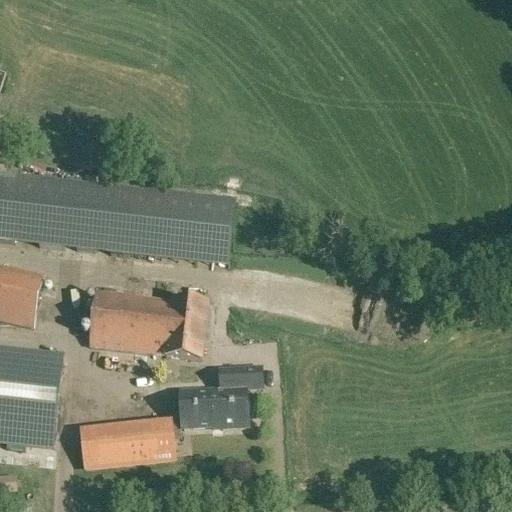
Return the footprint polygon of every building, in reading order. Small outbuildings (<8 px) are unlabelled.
[(0,243),(227,268),(234,204),(0,178),(0,243)] [(0,324),(34,332),(45,277),(3,268),(0,267),(0,324)] [(209,307),(173,303),(97,295),(91,349),(167,359),(202,363),(209,307)] [(0,444),(31,448),(55,450),(58,424),(65,356),(42,354),(0,349),(0,444)] [(181,396),(172,396),(173,427),(183,427),(183,431),(221,429),(222,431),(248,429),(245,391),(219,392),(181,394),(181,396)] [(171,429),(86,438),(77,439),(81,477),(175,467),(171,429)]
